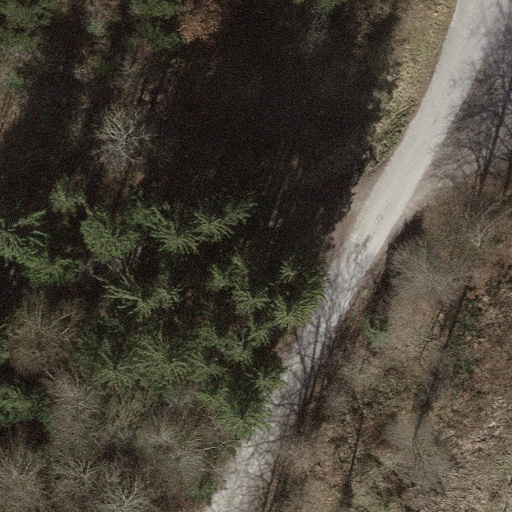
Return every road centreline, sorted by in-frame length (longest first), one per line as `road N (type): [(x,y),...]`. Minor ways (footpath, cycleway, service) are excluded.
road 1 (track): [(394,199),(226,219),(0,287)]
road 2 (track): [(224,511),(394,199)]
road 3 (track): [(426,144),(485,0)]
